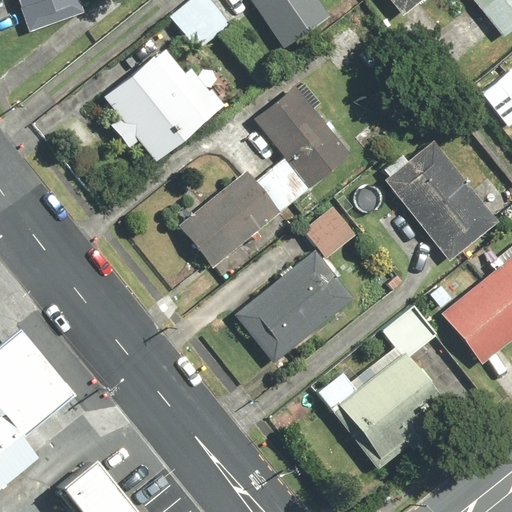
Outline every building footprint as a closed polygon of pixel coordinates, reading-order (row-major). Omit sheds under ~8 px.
[(76,0),(13,0),(25,34),(82,16),(76,0)] [(227,24),(205,0),(187,0),(166,19),(194,52),(227,24)] [(327,16),(315,0),(243,0),(279,50),(327,16)] [(416,0),(385,0),(398,15),(416,0)] [(511,29),(511,0),(465,0),(498,41),(511,29)] [(349,19),(318,44),(341,73),(372,48),(349,19)] [(153,165),(222,108),(189,68),(181,75),(160,49),(98,100),(114,120),(107,126),(126,150),(135,142),(153,165)] [(511,73),(510,71),(481,94),(505,125),(511,119),(511,73)] [(348,155),(292,86),(250,121),(255,128),(246,136),(262,155),(272,147),(307,189),(348,155)] [(385,176),(381,180),(446,262),(497,222),(433,143),(407,164),(401,156),(382,172),(385,176)] [(279,159),(253,182),(279,213),(306,191),(279,159)] [(279,214),(242,171),(175,227),(212,271),(279,214)] [(354,235),(329,206),(299,231),(324,260),(354,235)] [(511,336),(511,244),(495,258),(500,264),(437,314),(478,364),(511,336)] [(353,299),(311,250),(232,318),(274,366),(353,299)] [(65,388),(13,322),(0,332),(0,425),(6,433),(65,388)] [(376,457),(442,403),(426,384),(430,381),(420,369),(416,372),(402,355),(354,394),(339,376),(316,395),(329,412),(335,406),(376,457)] [(0,472),(23,454),(6,433),(0,425),(0,472)] [(80,511),(131,511),(88,456),(56,481),(80,511)]
